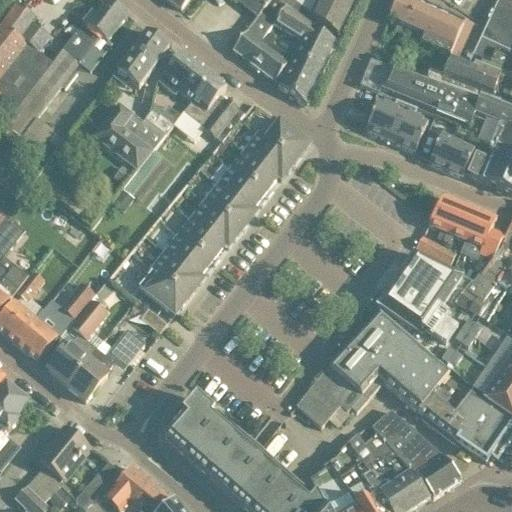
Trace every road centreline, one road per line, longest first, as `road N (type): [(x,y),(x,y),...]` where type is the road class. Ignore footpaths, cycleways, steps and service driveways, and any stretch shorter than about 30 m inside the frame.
road 1 (residential): [(139,442),(145,419),(329,185),(320,138)]
road 2 (residential): [(138,0),(320,138)]
road 3 (residential): [(139,442),(100,437),(0,356)]
road 4 (residential): [(320,138),(380,0)]
